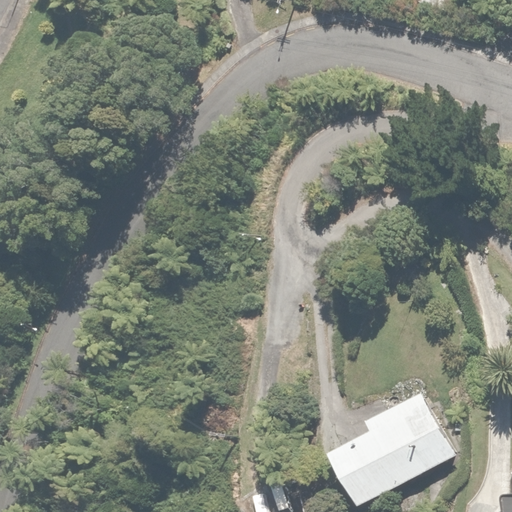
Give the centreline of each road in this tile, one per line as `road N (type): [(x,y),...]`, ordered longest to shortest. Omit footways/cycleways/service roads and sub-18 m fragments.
road 1 (residential): [(511,97),(420,57),(364,47),(316,49),(244,84),(209,116),(110,250),(78,316),(15,511)]
road 2 (residential): [(511,126),(360,129),(326,146),(299,174),(290,205),(290,235),(305,259),(376,211),(436,199),(490,227),(511,249)]
road 3 (unknown): [(331,246),(342,420)]
